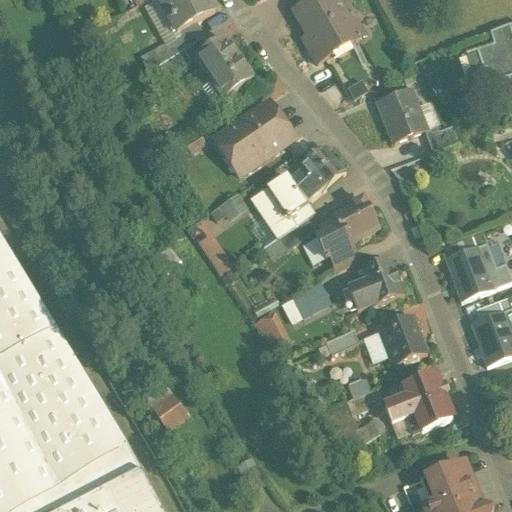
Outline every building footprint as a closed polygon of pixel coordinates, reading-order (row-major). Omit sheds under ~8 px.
[(156,0),(171,26),(173,25),(178,35),(176,36),(177,37),(179,37),(197,27),(216,17),(206,0),(156,0)] [(335,0),(320,0),(296,15),(316,49),(311,52),(320,69),(358,46),(349,32),(353,30),(335,0)] [(197,27),(179,37),(181,41),(171,47),(178,58),(184,54),(205,41),(197,27)] [(511,28),(490,37),(495,50),(495,52),(511,46),(511,28)] [(226,43),(212,53),(211,51),(195,62),(212,87),(216,85),(227,101),(223,103),(224,103),(224,104),(254,84),(226,43)] [(511,46),(495,52),(495,50),(478,55),(484,75),(481,77),(482,79),(485,78),(489,91),(494,89),(502,114),(511,110),(511,46)] [(178,58),(158,71),(159,72),(164,81),(165,82),(191,66),(184,54),(178,58)] [(159,72),(142,83),(147,91),(164,81),(159,72)] [(216,85),(212,87),(203,93),(215,109),(224,103),(223,103),(227,101),(216,85)] [(411,94),(379,108),(396,149),(428,136),(411,94)] [(270,107),(215,145),(240,181),(295,144),(270,107)] [(453,132),(428,141),(434,157),(458,148),(453,132)] [(347,177),(324,151),(300,171),(311,184),(298,196),(309,209),(323,197),(347,177)] [(287,180),(251,205),(278,244),(279,244),(308,224),(316,219),(309,209),(298,196),(287,180)] [(364,204),(334,219),(335,223),(320,230),(325,239),(317,243),(327,264),(331,262),(332,264),(353,254),(350,248),(379,233),(364,204)] [(308,224),(279,244),(287,256),(317,236),(308,224)] [(448,262),(487,248),(483,236),(444,251),(448,262)] [(0,511),(21,511),(127,448),(0,240),(0,511)] [(446,263),(461,306),(495,293),(511,287),(511,283),(506,268),(496,272),(487,248),(448,262),(446,263)] [(144,266),(156,285),(185,268),(173,249),(144,266)] [(353,254),(332,264),(338,276),(359,266),(353,254)] [(391,263),(361,274),(365,285),(371,300),(375,310),(405,299),(391,263)] [(365,285),(346,292),(351,307),(371,300),(365,285)] [(294,330),(335,309),(323,286),(283,307),(294,330)] [(471,328),(511,313),(511,311),(508,302),(467,317),(471,328)] [(511,313),(471,328),(487,371),(511,361),(511,313)] [(272,356),(293,345),(277,316),(256,327),(272,356)] [(414,322),(381,336),(396,372),(429,358),(414,322)] [(356,334),(328,347),(334,359),(361,348),(356,334)] [(436,380),(404,392),(408,402),(385,411),(392,429),(415,420),(422,438),(453,426),(436,380)] [(380,392),(346,406),(353,421),(386,406),(380,392)] [(170,434),(191,419),(174,395),(153,410),(170,434)] [(160,511),(127,448),(21,511),(160,511)] [(481,511),(464,468),(427,483),(436,507),(425,511),(488,511),(486,510),(481,511)]
